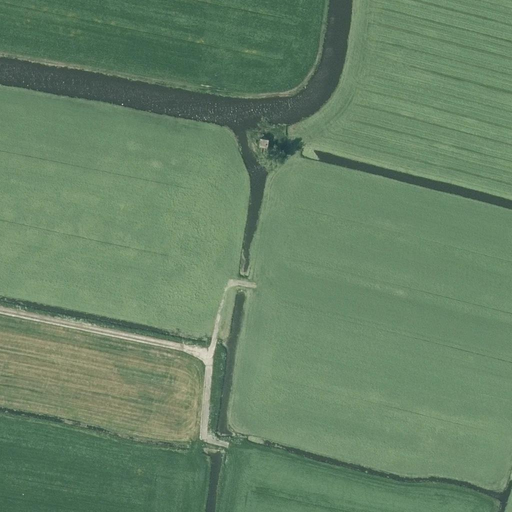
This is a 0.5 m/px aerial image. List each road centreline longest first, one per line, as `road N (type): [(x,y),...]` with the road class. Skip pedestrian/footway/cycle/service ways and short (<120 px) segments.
road 1 (track): [(207,352),(0,310)]
road 2 (track): [(230,443),(204,439),(207,352),(229,285),(245,285)]
